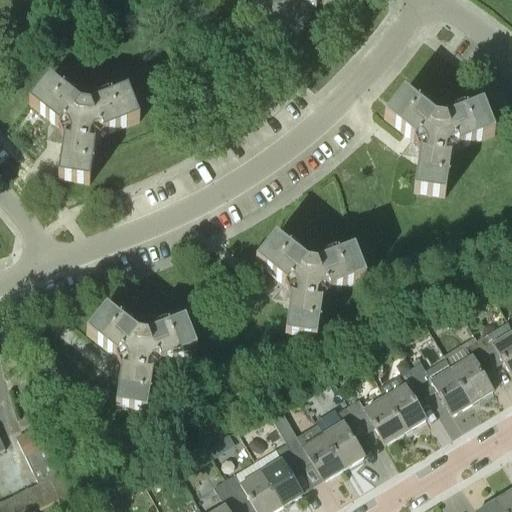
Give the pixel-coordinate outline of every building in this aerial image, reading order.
[(300,0),(315,10),(322,0),(300,0)] [(63,143),(61,157),(57,182),(89,187),(95,148),(102,139),(139,124),(127,95),(88,110),(81,109),(48,83),(28,108),(59,132),(63,143)] [(418,157),(416,171),(413,196),(444,200),(450,162),(457,152),(494,138),(482,108),(443,123),(435,122),(403,96),(383,121),(414,146),(418,157)] [(290,301),(288,315),(284,340),(316,345),(321,306),(329,297),(365,282),(354,253),(315,268),(307,267),(275,241),(255,266),(285,290),(290,301)] [(471,300),(458,308),(468,324),(481,317),(471,300)] [(455,309),(440,318),(446,329),(451,331),(459,330),(466,326),(455,309)] [(121,373),(119,386),(115,412),(146,416),(152,377),(160,368),(196,354),(185,324),(146,339),(138,338),(106,312),(86,337),(116,362),(121,373)] [(475,344),(491,371),(502,364),(511,380),(511,334),(492,346),(487,337),(475,344)] [(450,371),(472,407),(492,395),(481,377),(491,371),(475,344),(464,351),(469,360),(450,371)] [(401,378),(408,373),(411,372),(405,362),(395,368),(401,378)] [(451,419),(472,407),(450,371),(444,362),(425,373),(420,366),(411,372),(408,373),(424,399),(435,392),(451,419)] [(382,400),(404,436),(425,424),(414,405),(424,399),(408,373),(401,378),(377,392),(382,400)] [(384,448),(404,436),(382,400),(362,413),(357,403),(358,402),(355,395),(344,402),(348,409),(347,410),(363,436),(373,430),(384,448)] [(336,417),(341,425),(322,438),(343,473),(363,461),(352,442),(363,436),(347,410),(336,417)] [(312,467),(323,485),(343,473),(322,438),(302,449),(297,441),(282,417),(271,424),(285,447),(284,447),(300,474),(312,467)] [(0,511),(87,511),(57,445),(48,427),(16,443),(38,488),(0,506),(0,511)] [(260,475),(281,510),(301,498),(290,480),(300,474),(284,447),(274,453),(280,463),(260,475)] [(254,511),(278,511),(281,510),(260,475),(254,466),(235,478),(224,484),(239,510),(250,504),(254,511)] [(216,511),(236,511),(239,510),(224,484),(213,491),(223,508),(216,511)] [(511,511),(511,493),(496,503),(501,511),(511,511)] [(501,511),(496,503),(480,511),(501,511)]
